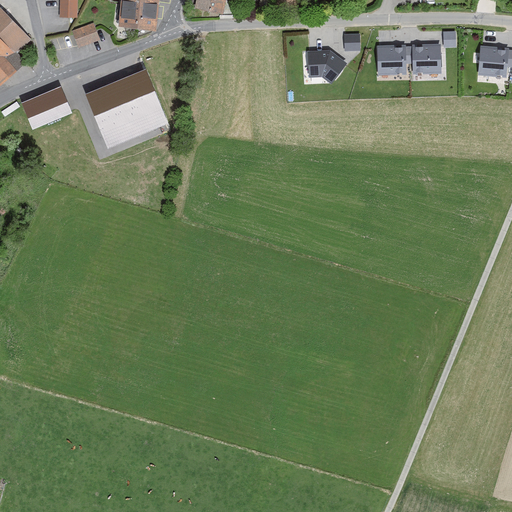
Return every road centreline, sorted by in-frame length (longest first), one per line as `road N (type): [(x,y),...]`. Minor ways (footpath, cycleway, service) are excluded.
road 1 (residential): [(511,21),(383,18),(170,33)]
road 2 (residential): [(387,511),(511,210)]
road 3 (residential): [(170,33),(46,78)]
